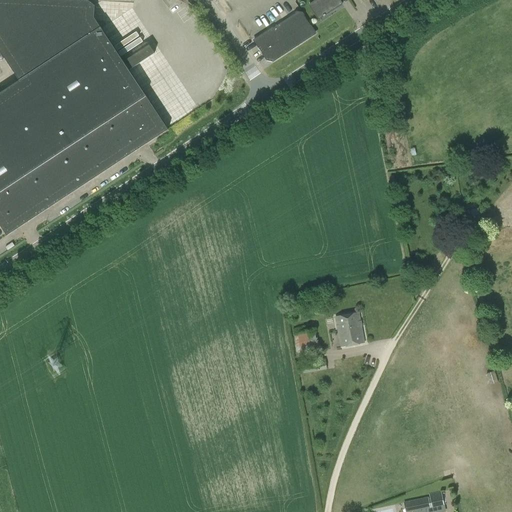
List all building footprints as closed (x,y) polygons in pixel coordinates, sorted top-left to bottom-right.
[(0,225),(7,236),(168,130),(129,71),(155,54),(149,45),(123,62),(101,27),(99,28),(94,21),(95,6),(88,0),(78,0),(0,0),(0,50),(20,81),(0,93),(0,225)] [(316,0),(309,5),(319,20),(342,4),(340,1),(341,0),(316,0)] [(267,59),(274,60),(316,33),(303,15),(296,13),(255,40),(267,59)] [(364,343),(359,313),(336,317),(341,347),(364,343)] [(318,350),(315,330),(295,334),(298,353),(318,350)] [(300,374),(327,369),(325,358),(298,363),(300,374)] [(486,374),(490,385),(498,382),(494,371),(486,374)] [(445,511),(441,491),(429,493),(430,496),(403,502),(405,511),(445,511)]
